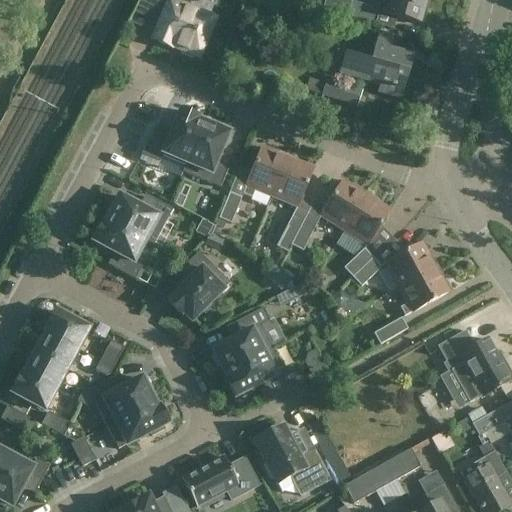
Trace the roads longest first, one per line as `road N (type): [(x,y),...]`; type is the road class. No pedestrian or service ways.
road 1 (residential): [(450,191),(159,80),(133,98),(37,276)]
road 2 (residential): [(37,276),(157,342),(209,441)]
road 3 (unclassified): [(491,0),(454,121),(450,191)]
road 4 (unclassified): [(510,181),(493,103),(497,0)]
road 5 (residential): [(69,511),(209,441)]
road 6 (residential): [(209,441),(329,385)]
